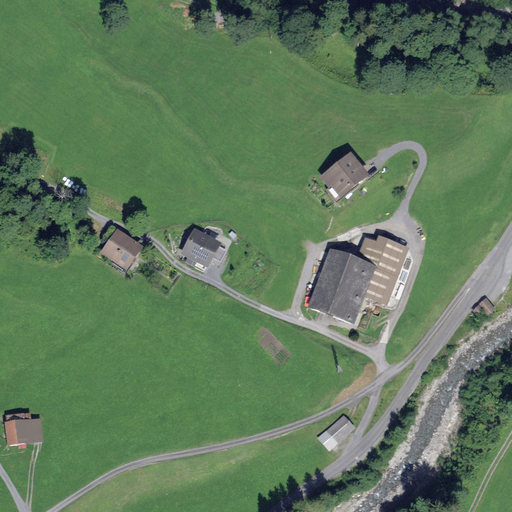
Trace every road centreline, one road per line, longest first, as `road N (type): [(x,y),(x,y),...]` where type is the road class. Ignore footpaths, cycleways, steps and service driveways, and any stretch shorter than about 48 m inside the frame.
road 1 (unclassified): [(511,236),(373,435),(274,511)]
road 2 (track): [(0,180),(38,183),(146,236)]
